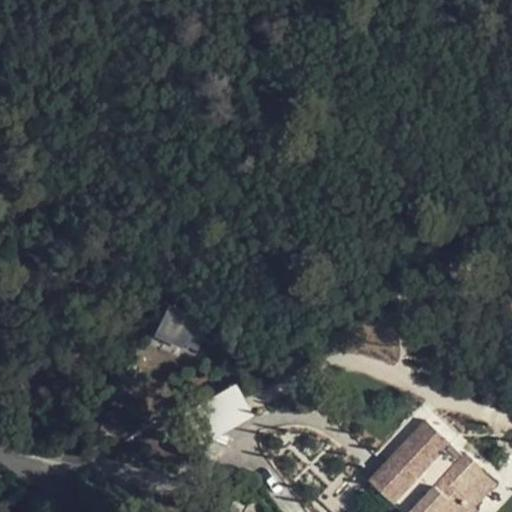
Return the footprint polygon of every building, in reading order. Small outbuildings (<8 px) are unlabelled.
[(169,304),(155,335),(196,354),(210,323),(169,304)] [(193,407),(208,439),(253,418),(238,385),(193,407)] [(414,481),(427,494),(409,511),(405,511),(403,510),(401,511),(472,511),(477,508),(475,506),(496,482),(481,468),(483,467),(466,451),(464,454),(426,419),(389,459),(414,481)] [(414,481),(389,459),(369,481),(393,503),(394,502),(414,481)] [(409,511),(427,494),(414,481),(394,502),(403,510),(405,511),(409,511)]
